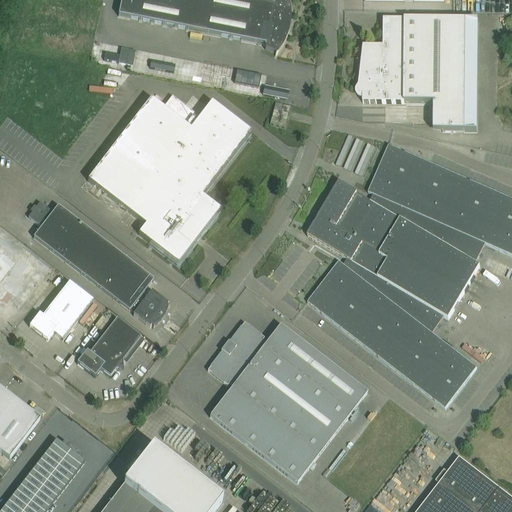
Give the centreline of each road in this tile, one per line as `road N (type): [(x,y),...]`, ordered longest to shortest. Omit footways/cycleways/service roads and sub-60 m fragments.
road 1 (unclassified): [(0,348),(89,417),(113,421),(133,413),(293,195),(328,82),(329,0)]
road 2 (unknown): [(211,310),(76,192),(79,166),(143,92),(166,89),(219,104),(304,168)]
